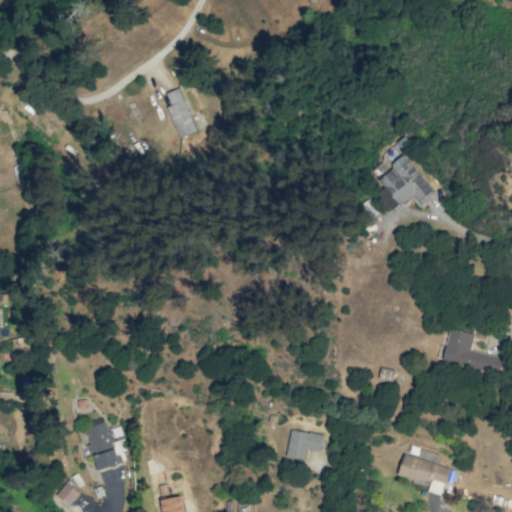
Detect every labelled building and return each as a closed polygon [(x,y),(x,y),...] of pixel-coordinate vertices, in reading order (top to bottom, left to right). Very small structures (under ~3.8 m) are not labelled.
[(167,106),(178,138),(195,132),(179,88),(166,92),(170,105),(167,106)] [(376,179),(399,206),(412,195),(420,204),(435,192),(404,156),(376,179)] [(442,363),(499,373),(502,356),(470,351),(473,333),(448,328),(442,363)] [(391,382),(394,370),(381,367),(378,378),(391,382)] [(117,465),(106,418),(84,424),(95,470),(117,465)] [(286,456),(304,460),(306,449),(320,452),(322,435),(291,429),(286,456)] [(449,468),(403,454),(397,474),(414,480),(415,478),(429,482),(427,491),(440,495),(449,468)] [(68,506),(79,493),(66,482),(55,494),(68,506)] [(162,511),(183,511),(181,494),(160,497),(162,511)]
